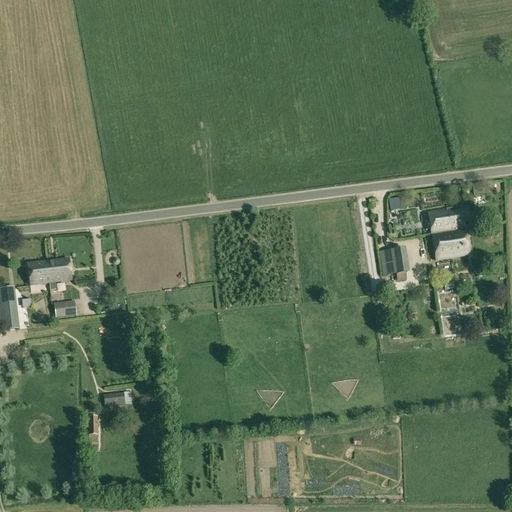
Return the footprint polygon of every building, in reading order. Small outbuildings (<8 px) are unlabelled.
[(488,187),(473,188),(474,197),(489,195),(488,187)] [(428,213),(432,235),(464,229),(461,208),(428,213)] [(464,229),(432,235),(436,261),(469,256),(464,229)] [(403,249),(390,251),(380,253),(384,277),(394,275),(397,275),(398,282),(407,280),(405,274),(407,273),(403,249)] [(69,260),(47,263),(50,284),(49,284),(50,291),(56,290),(56,283),(71,281),(69,260)] [(50,284),(47,263),(27,265),(30,286),(49,284),(50,284)] [(184,286),(124,294),(126,311),(187,302),(184,286)] [(19,326),(14,288),(0,289),(0,323),(1,329),(19,326)] [(55,319),(76,317),(76,309),(66,310),(65,303),(53,305),(55,319)] [(482,319),(482,325),(491,325),(491,307),(477,307),(478,320),(482,319)] [(103,397),(105,409),(124,406),(123,394),(103,397)] [(89,436),(97,436),(98,436),(98,417),(88,417),(88,436),(89,436)] [(168,486),(159,486),(159,494),(168,494),(168,486)]
